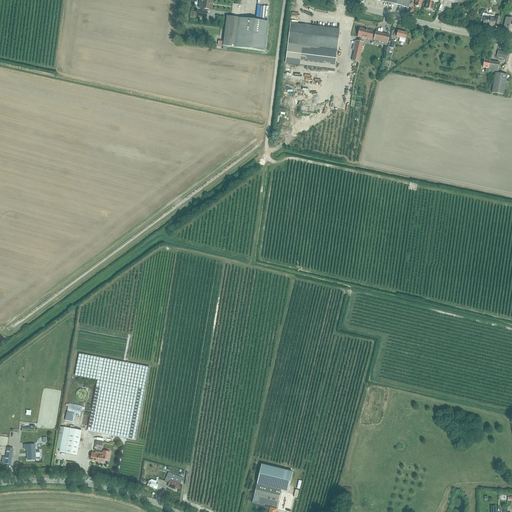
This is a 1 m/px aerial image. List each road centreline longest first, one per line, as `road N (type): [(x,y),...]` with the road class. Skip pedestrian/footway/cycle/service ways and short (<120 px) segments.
road 1 (tertiary): [(511,44),(333,0)]
road 2 (tertiary): [(173,511),(83,483),(0,483)]
road 3 (track): [(284,0),(265,151),(273,161)]
